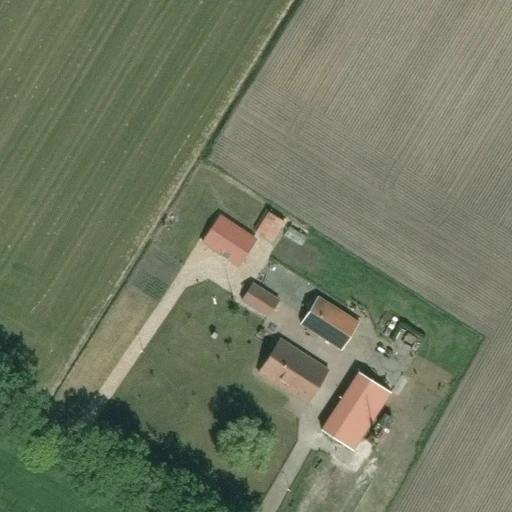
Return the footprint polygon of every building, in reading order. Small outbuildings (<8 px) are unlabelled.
[(220,216),(201,244),(236,267),(255,239),(220,216)] [(235,274),(227,285),(242,296),(250,285),(235,274)] [(264,314),(273,299),(251,285),(242,300),(264,314)] [(340,349),(357,322),(317,296),(300,323),(340,349)] [(305,403),(327,369),(280,338),(258,372),(305,403)] [(352,450),(390,393),(359,372),(321,430),(352,450)]
